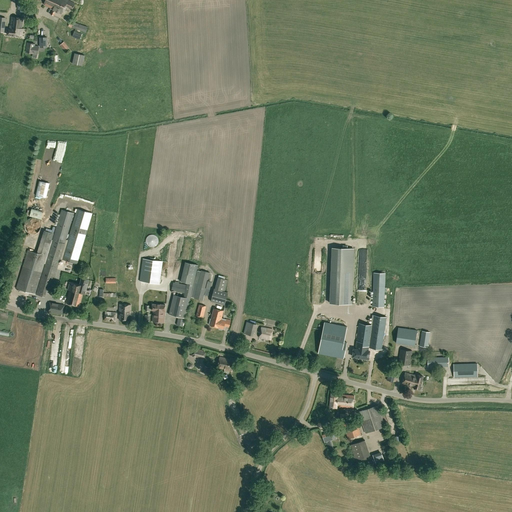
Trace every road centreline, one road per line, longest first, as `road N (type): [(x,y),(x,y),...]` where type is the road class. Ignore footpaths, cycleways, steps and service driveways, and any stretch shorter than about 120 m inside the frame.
road 1 (unclassified): [(316,373),(0,304)]
road 2 (unclassified): [(511,401),(429,400),(316,373)]
road 3 (unclassified): [(250,511),(260,466),(305,414),(316,373)]
